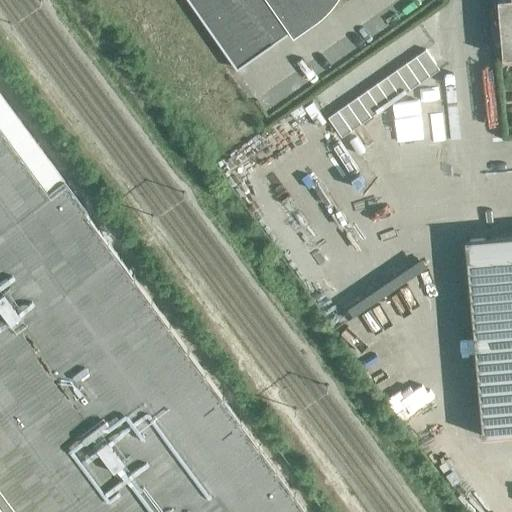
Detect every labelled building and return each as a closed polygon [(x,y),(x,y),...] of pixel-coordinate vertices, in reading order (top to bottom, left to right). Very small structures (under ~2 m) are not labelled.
[(188,0),(237,69),(294,29),(290,23),(305,12),(310,18),(322,8),(328,0),(188,0)] [(511,0),(497,0),(502,57),(511,56),(511,0)] [(425,50),(416,56),(429,76),(439,69),(425,50)] [(416,56),(406,63),(420,83),(429,76),(416,56)] [(406,63),(396,70),(410,89),(420,83),(406,63)] [(396,70),(386,77),(400,96),(410,89),(396,70)] [(386,77),(376,83),(390,103),(400,96),(386,77)] [(376,83),(366,90),(380,110),(390,103),(376,83)] [(366,90),(357,97),(370,117),(380,110),(366,90)] [(357,97),(347,104),(360,124),(370,117),(357,97)] [(0,511),(306,511),(0,99),(0,511)] [(347,104),(337,111),(350,130),(360,124),(347,104)] [(270,131),(284,153),(325,127),(312,105),(270,131)] [(337,111),(328,117),(341,137),(350,130),(337,111)] [(511,234),(465,239),(482,436),(511,433),(511,234)]
